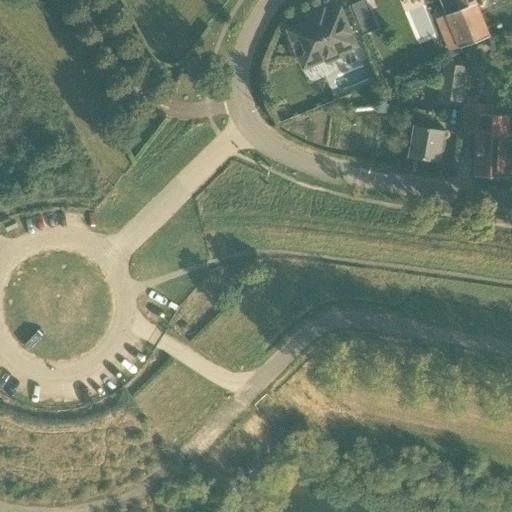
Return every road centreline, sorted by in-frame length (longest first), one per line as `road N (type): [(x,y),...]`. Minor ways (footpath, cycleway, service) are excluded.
road 1 (unclassified): [(125,318),(247,396),(331,322),(356,317),(511,347)]
road 2 (tertiary): [(511,203),(289,157),(247,122)]
road 3 (unclassified): [(110,260),(247,122)]
road 4 (unclassified): [(0,341),(36,369),(82,369),(117,340),(125,318)]
road 5 (tertiary): [(274,0),(240,66),(247,122)]
road 6 (unclassified): [(110,260),(72,237),(49,237),(28,243),(0,270)]
